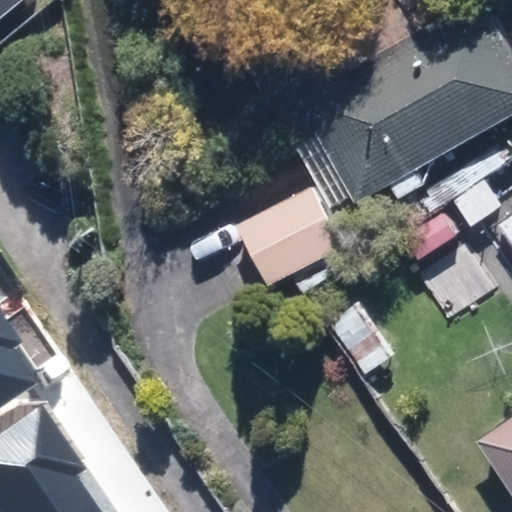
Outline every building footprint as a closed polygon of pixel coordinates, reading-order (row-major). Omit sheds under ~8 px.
[(0,0),(0,20),(25,0),(0,0)] [(288,145),(318,129),(352,194),(511,109),(511,58),(481,0),(337,76),(325,53),(258,88),(288,145)] [(235,227),(265,286),(342,248),(312,189),(235,227)] [(511,213),(494,226),(511,251),(511,416),(477,440),(511,490),(511,213)] [(259,289),(245,260),(179,293),(193,322),(259,289)] [(355,297),(324,320),(366,375),(396,352),(355,297)] [(0,404),(44,375),(0,310),(0,404)] [(86,468),(44,405),(0,434),(0,511),(101,511),(77,474),(86,468)]
